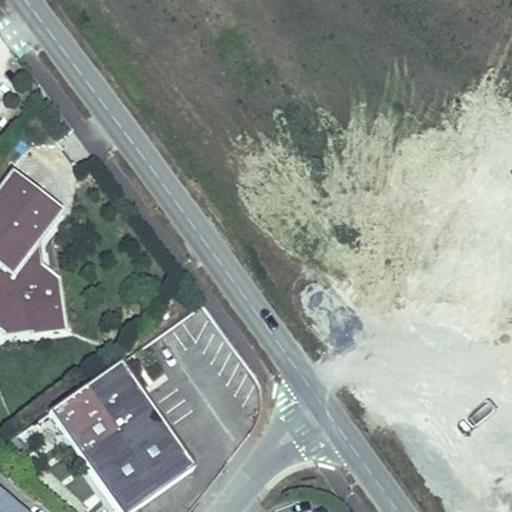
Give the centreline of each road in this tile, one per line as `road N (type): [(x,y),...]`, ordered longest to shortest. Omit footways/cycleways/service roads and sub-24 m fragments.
road 1 (tertiary): [(327,411),(23,0)]
road 2 (unclassified): [(223,511),(272,449),(327,411)]
road 3 (tertiary): [(398,511),(327,411)]
